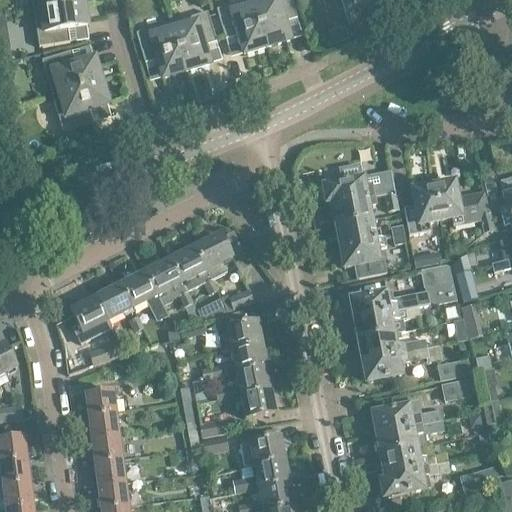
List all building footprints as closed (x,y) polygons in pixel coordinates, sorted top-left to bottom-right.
[(31,0),(33,13),(83,5),(82,0),(31,0)] [(255,0),(252,1),(266,50),(289,43),(284,24),(297,20),(290,0),(255,0)] [(340,0),(348,27),(378,19),(372,0),(340,0)] [(252,1),(216,12),(225,42),(238,38),(243,57),(266,50),(252,1)] [(33,13),(39,49),(69,45),(67,31),(87,29),(83,5),(33,13)] [(171,25),(186,74),(209,67),(203,48),(216,44),(207,14),(171,25)] [(171,25),(136,36),(144,66),(157,62),(163,81),(186,74),(171,25)] [(71,54),(41,63),(52,98),(101,84),(94,61),(75,67),(71,54)] [(101,84),(52,98),(63,134),(92,125),(89,113),(107,107),(101,84)] [(6,109),(21,104),(18,93),(3,98),(6,109)] [(18,141),(6,145),(10,158),(23,153),(18,141)] [(373,201),(385,199),(395,197),(391,175),(361,182),(358,169),(339,172),(342,185),(323,189),(324,191),(322,194),(323,201),(326,202),(326,205),(331,204),(332,209),(373,200),(373,201)] [(505,221),(511,219),(511,180),(500,184),(507,212),(503,213),(505,221)] [(498,194),(495,183),(483,186),(486,197),(498,194)] [(486,215),(483,197),(457,201),(454,184),(446,186),(444,184),(437,185),(435,188),(433,188),(439,224),(451,221),(452,228),(475,224),(474,220),(478,219),(487,216),(486,215)] [(439,224),(433,188),(430,189),(428,187),(421,188),(419,191),(412,192),(415,209),(403,211),(408,238),(430,234),(428,226),(439,224)] [(396,205),(395,197),(385,199),(386,207),(396,205)] [(375,210),(373,201),(373,200),(332,209),(333,216),(331,218),(333,225),(335,227),(336,229),(371,222),(369,211),(375,210)] [(398,213),(396,205),(386,207),(388,215),(398,213)] [(489,224),(487,216),(478,219),(480,227),(489,224)] [(371,222),(336,229),(336,232),(334,235),(336,241),(338,243),(340,250),(381,241),(379,232),(373,234),(371,222)] [(491,232),(489,224),(480,227),(482,235),(491,232)] [(391,232),(392,239),(402,237),(401,230),(391,232)] [(211,283),(226,275),(221,266),(232,261),(220,237),(206,244),(203,243),(197,246),(196,249),(195,250),(211,283)] [(402,237),(392,239),(394,249),(404,247),(402,237)] [(511,240),(499,244),(504,265),(511,263),(511,240)] [(383,251),(381,241),(340,250),(341,257),(339,259),(341,267),(343,269),(344,271),(379,264),(376,252),(383,251)] [(203,286),(209,298),(217,294),(211,283),(195,250),(170,263),(186,295),(203,286)] [(425,257),(412,259),(414,269),(427,266),(425,257)] [(469,274),(466,262),(452,266),(455,278),(469,274)] [(147,275),(145,275),(161,307),(162,308),(178,299),(182,307),(188,318),(196,314),(190,303),(186,295),(170,263),(156,270),(154,269),(148,272),(147,275)] [(511,271),(511,263),(504,265),(491,269),(493,276),(511,271)] [(350,314),(353,316),(354,323),(417,311),(455,303),(447,265),(420,270),(424,293),(414,295),(414,299),(387,304),(385,295),(350,302),(350,305),(349,307),(350,314)] [(155,321),(166,316),(161,307),(145,275),(121,288),(132,311),(146,304),(155,321)] [(108,324),(132,311),(121,288),(107,295),(104,294),(98,297),(97,300),(96,301),(108,324)] [(474,291),(460,295),(462,305),(476,301),(474,291)] [(228,301),(233,313),(253,306),(248,293),(228,301)] [(82,337),(108,324),(96,301),(70,313),(76,324),(75,327),(78,332),(80,333),(82,337)] [(393,336),(404,334),(401,322),(419,319),(417,311),(354,323),(355,330),(354,333),(355,339),(357,341),(358,343),(393,336)] [(232,354),(261,348),(259,338),(260,335),(259,330),(257,327),(256,325),(244,327),(242,315),(215,323),(221,356),(232,354)] [(126,322),(132,333),(141,328),(135,317),(126,322)] [(169,323),(162,327),(167,337),(174,333),(169,323)] [(181,342),(204,335),(202,327),(179,334),(181,342)] [(479,327),(465,330),(468,342),(482,339),(479,327)] [(423,342),(395,348),(393,336),(358,343),(358,345),(357,348),(358,355),(360,357),(362,364),(425,351),(423,342)] [(89,356),(93,369),(125,358),(119,346),(89,356)] [(0,378),(16,370),(4,347),(0,349),(0,378)] [(261,350),(261,348),(232,354),(237,376),(265,371),(263,360),(264,358),(263,352),(261,350)] [(366,385),(401,378),(399,366),(425,361),(425,365),(440,362),(437,349),(425,351),(362,364),(363,371),(362,374),(363,380),(365,382),(366,385)] [(491,371),(487,358),(474,362),(478,374),(491,371)] [(438,383),(469,377),(466,361),(435,368),(438,383)] [(207,382),(224,379),(222,369),(202,373),(204,383),(207,382)] [(265,373),(265,371),(237,376),(241,399),(270,393),(268,383),(269,381),(267,375),(265,373)] [(443,404),(473,398),(470,382),(439,388),(443,404)] [(179,392),(182,405),(191,403),(189,390),(179,392)] [(494,390),(480,393),(483,406),(497,403),(494,390)] [(214,394),(216,404),(229,401),(227,392),(214,394)] [(89,420),(115,417),(112,393),(85,397),(89,420)] [(270,395),(270,393),(241,399),(246,422),(274,417),(272,406),(273,403),(272,397),(270,395)] [(191,403),(182,405),(184,417),(194,415),(191,403)] [(406,409),(372,416),(373,419),(371,422),(372,429),(375,430),(376,437),(440,425),(438,416),(421,419),(418,404),(406,406),(406,409)] [(21,423),(20,410),(1,412),(2,425),(21,423)] [(194,415),(184,417),(186,429),(196,427),(194,415)] [(501,425),(499,416),(484,419),(486,429),(501,425)] [(118,440),(115,417),(89,420),(92,443),(118,440)] [(479,418),(468,420),(470,426),(474,429),(481,428),(479,418)] [(223,436),(220,422),(197,426),(200,441),(223,436)] [(440,425),(376,437),(378,444),(376,447),(377,453),(380,455),(380,458),(425,449),(423,438),(442,435),(440,425)] [(196,427),(186,429),(188,441),(198,440),(196,427)] [(0,465),(26,462),(23,438),(0,441),(0,465)] [(121,463),(118,440),(92,443),(95,467),(121,463)] [(200,452),(198,440),(188,441),(191,454),(200,452)] [(203,459),(226,455),(224,440),(200,445),(203,459)] [(245,471),(255,469),(283,463),(281,454),(282,451),(281,445),(279,443),(279,440),(240,448),(245,471)] [(425,449),(380,458),(381,460),(379,463),(380,469),(383,471),(384,478),(448,466),(446,456),(427,460),(425,449)] [(0,468),(3,488),(29,485),(26,462),(0,465),(0,468)] [(124,486),(121,463),(95,467),(98,490),(124,486)] [(257,479),(243,482),(244,485),(246,494),(259,492),(288,486),(286,476),(287,473),(286,467),(284,465),(283,463),(255,469),(257,479)] [(215,465),(211,468),(215,474),(219,472),(215,465)] [(433,490),(431,479),(450,475),(448,466),(384,478),(385,482),(380,483),(381,486),(379,489),(381,496),(383,497),(384,500),(433,490)] [(462,495),(498,485),(493,469),(458,479),(462,495)] [(243,482),(232,484),(234,497),(246,494),(244,485),(243,482)] [(6,511),(32,508),(29,485),(3,488),(6,511)] [(106,511),(127,509),(124,486),(98,490),(100,511),(106,511)] [(290,490),(288,488),(288,486),(259,492),(263,511),(275,511),(292,509),(290,498),(291,496),(290,490)] [(201,511),(208,511),(211,511),(209,500),(199,502),(201,511)]
